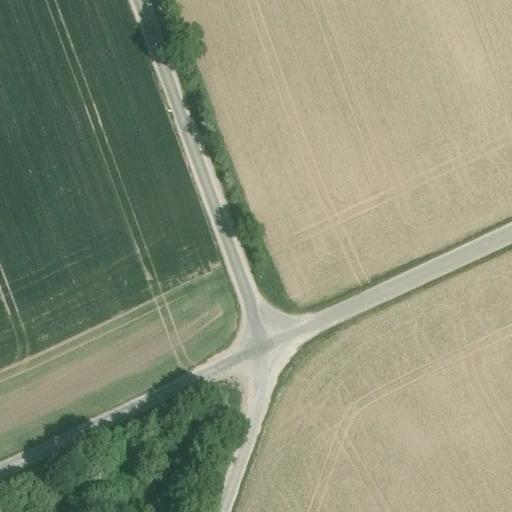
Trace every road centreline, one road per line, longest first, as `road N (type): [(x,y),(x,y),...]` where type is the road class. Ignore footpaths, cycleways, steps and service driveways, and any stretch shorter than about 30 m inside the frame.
road 1 (unclassified): [(511,233),(0,469)]
road 2 (track): [(138,0),(272,342),(224,511)]
